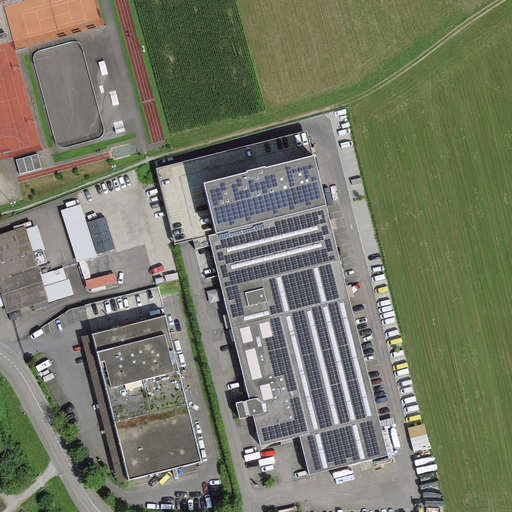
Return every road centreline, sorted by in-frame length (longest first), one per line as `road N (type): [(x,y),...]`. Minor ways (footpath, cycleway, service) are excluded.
road 1 (track): [(502,0),(345,103),(0,215)]
road 2 (residential): [(0,354),(97,511)]
